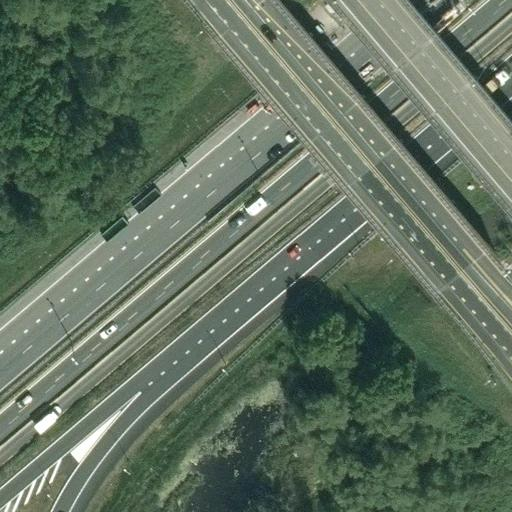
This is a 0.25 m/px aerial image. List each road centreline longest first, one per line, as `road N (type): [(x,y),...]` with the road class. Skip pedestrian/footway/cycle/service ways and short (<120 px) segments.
road 1 (motorway): [(0,434),(510,0)]
road 2 (motorway): [(439,0),(0,374)]
road 3 (motorway): [(139,382),(511,66)]
road 4 (motorway): [(233,0),(511,327)]
road 5 (motorway): [(511,194),(348,0)]
road 6 (motorway): [(0,500),(139,382)]
road 7 (motorway): [(62,511),(139,382)]
